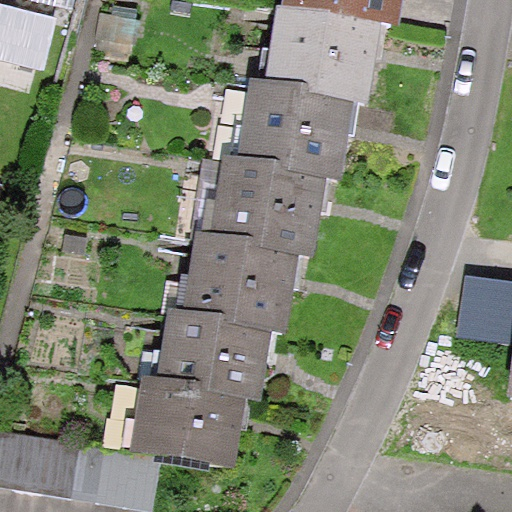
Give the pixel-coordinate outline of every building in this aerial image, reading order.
[(383,0),(278,0),(267,52),(360,72),(368,74),(383,0)] [(360,72),(267,52),(257,50),(242,121),(334,143),(344,145),(360,72)] [(334,143),(242,121),(232,119),(214,197),(303,218),(315,220),(334,143)] [(303,218),(214,197),(205,195),(186,276),(276,298),(284,300),(303,218)] [(511,271),(467,264),(455,340),(511,349),(511,271)] [(276,298),(186,276),(175,274),(157,347),(253,371),(258,372),(276,298)] [(253,371),(157,347),(136,431),(232,455),(253,371)] [(145,511),(157,454),(0,423),(0,486),(130,511),(145,511)]
